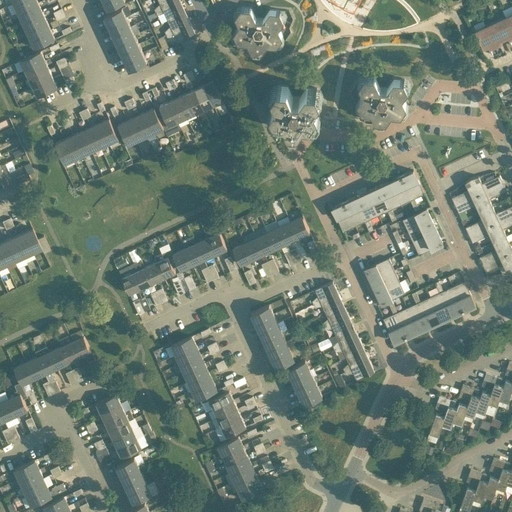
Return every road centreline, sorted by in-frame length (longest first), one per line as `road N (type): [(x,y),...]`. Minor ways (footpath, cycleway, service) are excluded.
road 1 (residential): [(481,286),(417,151),(316,199)]
road 2 (residential): [(339,494),(314,482),(229,309)]
road 3 (residential): [(316,199),(295,150),(311,132),(372,138),(418,116)]
road 4 (residential): [(350,473),(395,493),(511,432)]
road 5 (residential): [(398,372),(341,258)]
road 6 (residential): [(398,372),(422,388),(511,346)]
road 7 (residential): [(229,309),(341,258)]
